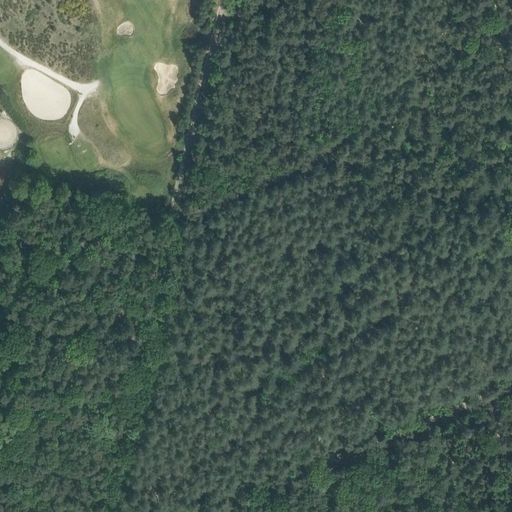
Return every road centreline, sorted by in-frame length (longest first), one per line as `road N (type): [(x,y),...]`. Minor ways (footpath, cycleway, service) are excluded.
road 1 (track): [(224,0),(98,511)]
road 2 (track): [(511,177),(126,381)]
road 3 (track): [(511,17),(417,63),(338,139),(283,173),(178,213)]
road 4 (track): [(224,511),(511,389)]
